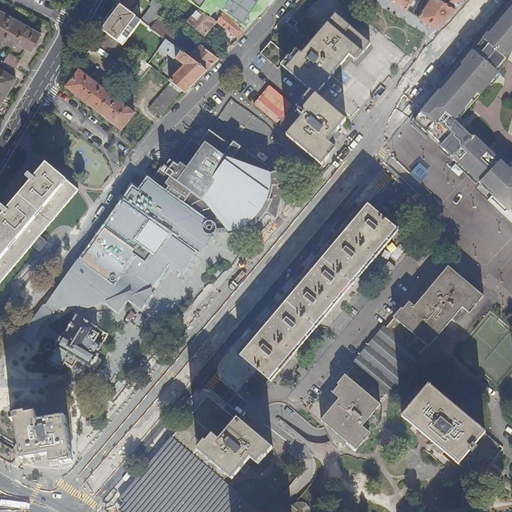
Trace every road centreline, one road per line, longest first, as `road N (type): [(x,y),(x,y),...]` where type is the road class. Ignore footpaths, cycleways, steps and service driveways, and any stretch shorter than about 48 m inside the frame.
road 1 (tertiary): [(473,0),(184,339),(51,511)]
road 2 (tertiary): [(299,219),(52,511)]
road 3 (residential): [(285,0),(135,160),(61,258)]
road 4 (tertiary): [(492,0),(299,219)]
road 5 (tertiary): [(208,363),(316,235),(311,216),(299,219)]
road 6 (tertiary): [(88,511),(208,363)]
road 7 (residential): [(208,363),(306,465),(292,498)]
